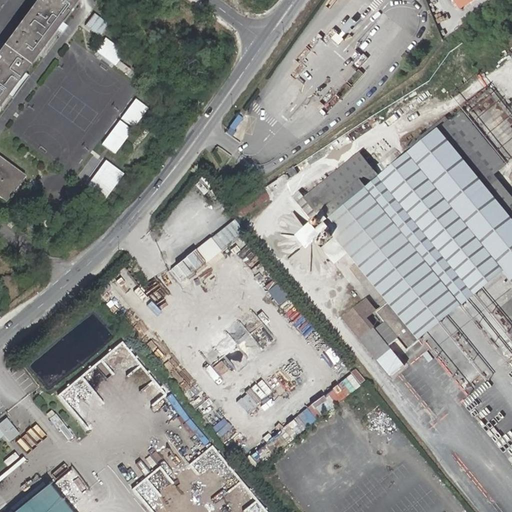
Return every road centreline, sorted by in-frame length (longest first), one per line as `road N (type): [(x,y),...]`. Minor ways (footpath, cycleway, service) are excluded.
road 1 (tertiary): [(265,42),(143,206),(0,340)]
road 2 (unknown): [(391,436),(299,339),(270,318),(193,292),(134,237)]
